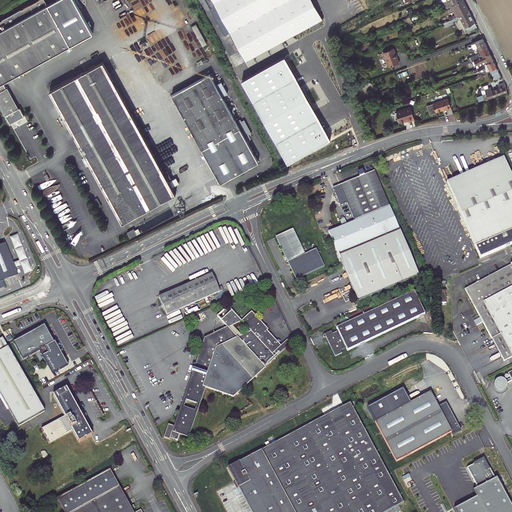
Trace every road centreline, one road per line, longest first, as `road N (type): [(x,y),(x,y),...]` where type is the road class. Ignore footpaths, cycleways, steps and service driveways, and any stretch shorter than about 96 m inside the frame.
road 1 (residential): [(326,390),(404,348),(439,346),(453,357),(511,463)]
road 2 (tertiary): [(63,292),(161,470)]
road 3 (residential): [(238,208),(326,390)]
road 4 (tertiary): [(169,465),(76,286)]
road 5 (residential): [(235,200),(71,276)]
road 6 (residential): [(76,286),(238,208)]
road 7 (residential): [(238,208),(379,145)]
road 8 (residential): [(379,145),(235,200)]
road 9 (tertiary): [(71,276),(0,147)]
road 10 (tertiary): [(0,171),(58,282)]
